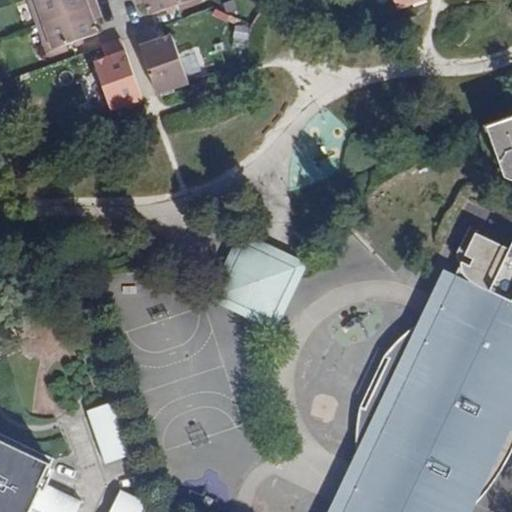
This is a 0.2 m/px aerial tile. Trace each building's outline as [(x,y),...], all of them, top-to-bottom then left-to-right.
[(28,0),(37,25),(96,4),(94,0),(28,0)] [(135,0),(137,6),(145,3),(150,16),(176,7),(195,0),(135,0)] [(391,0),(396,10),(423,0),(391,0)] [(101,18),(96,4),(37,25),(47,52),(71,43),(97,34),(92,21),(101,18)] [(225,5),(218,15),(230,23),(237,13),(225,5)] [(162,27),(137,36),(140,46),(165,37),(162,27)] [(257,29),(243,27),(240,46),(254,49),(257,29)] [(140,46),(158,97),(189,86),(172,35),(165,37),(140,46)] [(106,58),(126,50),(122,40),(102,47),(106,58)] [(152,99),(158,97),(140,46),(133,48),(126,50),(144,102),(152,99)] [(111,113),(144,102),(126,50),(106,58),(93,62),(111,113)] [(511,120),(487,129),(505,180),(511,183),(511,120)] [(473,238),(452,284),(511,313),(511,246),(508,254),(473,238)] [(247,242),(225,286),(230,289),(248,254),(293,275),(289,283),(294,283),(300,280),(305,279),(308,273),(247,242)] [(230,289),(225,286),(216,304),(277,335),(305,279),(300,280),(294,283),(289,283),(293,275),(248,254),(230,289)] [(511,313),(452,284),(451,287),(468,295),(463,306),(476,313),(472,322),(441,307),(437,317),(420,328),(410,336),(400,346),(387,360),(390,363),(366,412),(362,410),(357,440),(357,465),(358,479),(359,484),(355,490),(393,507),(390,511),(352,511),(346,509),(345,511),(471,511),(475,508),(480,503),(495,483),(508,461),(511,451),(511,434),(510,434),(511,428),(511,342),(511,338),(511,313)] [(476,313),(463,306),(468,295),(451,287),(441,307),(472,322),(476,313)] [(113,406),(92,414),(111,465),(132,458),(113,406)] [(45,480),(55,457),(0,431),(0,511),(71,511),(79,496),(45,480)] [(110,511),(141,511),(147,501),(121,490),(110,511)] [(390,511),(393,507),(355,490),(346,509),(352,511),(390,511)] [(71,511),(77,511),(84,498),(79,496),(71,511)]
